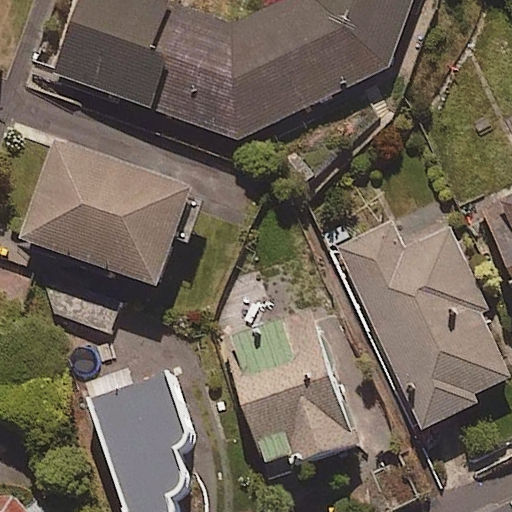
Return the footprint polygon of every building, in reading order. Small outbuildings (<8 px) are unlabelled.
[(417,0),(291,0),(241,24),(169,0),(82,0),(58,73),(243,138),(395,66),(417,0)] [(200,189),(62,140),(28,236),(165,285),(200,189)] [(511,196),(489,207),(511,254),(511,196)] [(511,378),(511,360),(453,226),(405,246),(395,222),(336,248),(416,431),(482,402),(478,393),(511,378)] [(130,306),(64,280),(52,313),(117,338),(130,306)] [(364,441),(316,309),(228,341),(276,473),(364,441)] [(184,511),(183,492),(196,488),(183,446),(196,441),(174,374),(136,386),(130,367),(86,382),(128,511),(184,511)] [(50,511),(40,461),(8,432),(0,447),(0,511),(50,511)]
